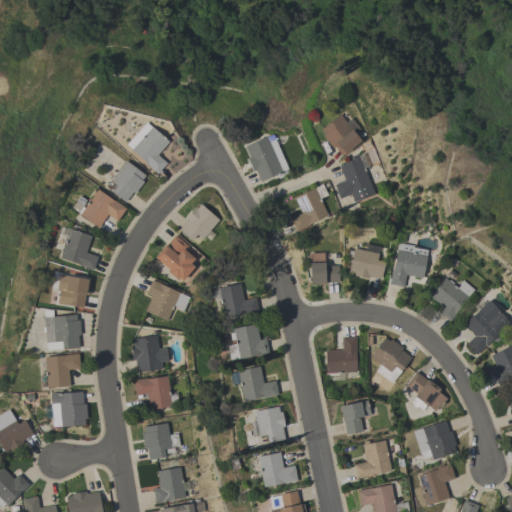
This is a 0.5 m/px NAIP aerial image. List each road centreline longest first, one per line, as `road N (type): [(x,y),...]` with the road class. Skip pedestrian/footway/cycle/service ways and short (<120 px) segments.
road 1 (residential): [(202,136),(257,233),(293,320),(329,511)]
road 2 (residential): [(216,164),(153,214),(114,288),(103,365),(126,511)]
road 3 (residential): [(293,320),(365,315),(426,340),(466,392),(485,468)]
